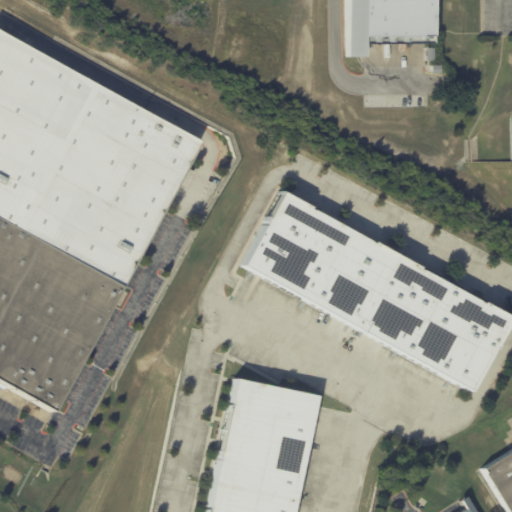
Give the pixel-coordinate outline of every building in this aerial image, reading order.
[(432,0),(432,37),(365,37),(365,44),(372,44),(372,45),(372,50),(365,50),(365,57),(348,58),(347,0),(432,0)] [(0,29),(200,140),(51,413),(0,385),(0,29)] [(424,61),(422,61),(421,48),(429,48),(429,61),(424,61)] [(436,74),(427,73),(427,65),(436,66),(436,74)] [(309,206),(308,207),(311,209),(311,208),(368,240),(368,241),(371,242),(372,241),(374,242),(414,265),(415,264),(418,266),(417,267),(420,269),(477,300),(477,301),(480,302),(481,301),(483,302),(510,318),(493,347),(492,346),(490,349),(491,350),(469,390),(241,264),(262,224),(263,224),(265,221),(263,220),(265,217),(265,218),(280,190),(306,205),(306,204),(309,206)] [(314,405),(291,511),(206,511),(234,379),(316,396),(314,405)] [(511,511),(509,511),(482,468),(511,449),(511,511)] [(457,511),(462,509),(457,500),(464,496),(474,511),(457,511)]
